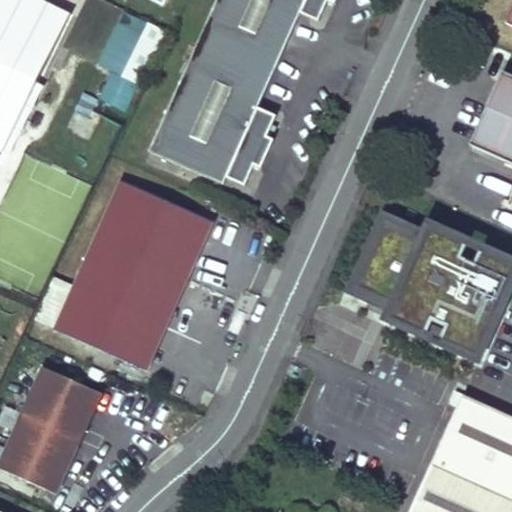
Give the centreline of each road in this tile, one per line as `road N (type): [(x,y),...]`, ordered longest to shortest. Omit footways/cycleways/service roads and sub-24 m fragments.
road 1 (residential): [(423,0),(230,422),(137,511)]
road 2 (unknown): [(353,156),(511,227)]
